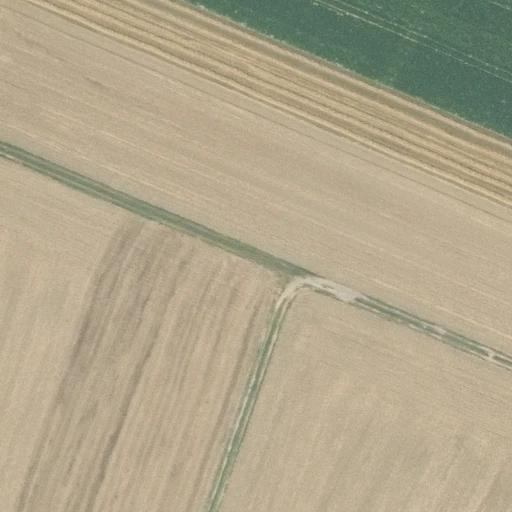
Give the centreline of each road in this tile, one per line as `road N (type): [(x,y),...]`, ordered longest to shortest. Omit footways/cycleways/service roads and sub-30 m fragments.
road 1 (track): [(511,365),(0,150)]
road 2 (track): [(222,511),(310,278)]
